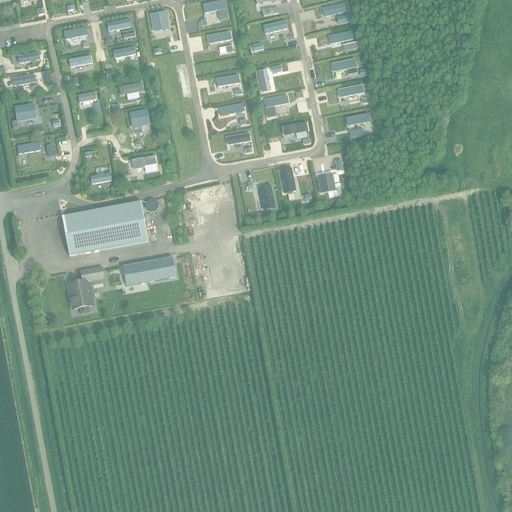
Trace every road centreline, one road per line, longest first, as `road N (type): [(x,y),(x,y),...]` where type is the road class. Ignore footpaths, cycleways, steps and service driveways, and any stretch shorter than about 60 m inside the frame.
road 1 (unclassified): [(51,511),(0,219)]
road 2 (track): [(511,287),(479,371),(481,434),(500,511)]
